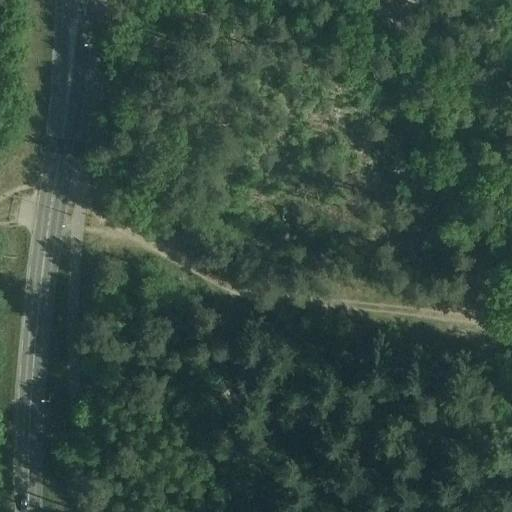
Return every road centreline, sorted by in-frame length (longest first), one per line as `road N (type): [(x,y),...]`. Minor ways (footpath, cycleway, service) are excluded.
road 1 (secondary): [(30,511),(35,319),(70,77)]
road 2 (track): [(511,326),(266,298),(219,282)]
road 3 (track): [(419,58),(511,215)]
road 4 (track): [(219,282),(81,201)]
